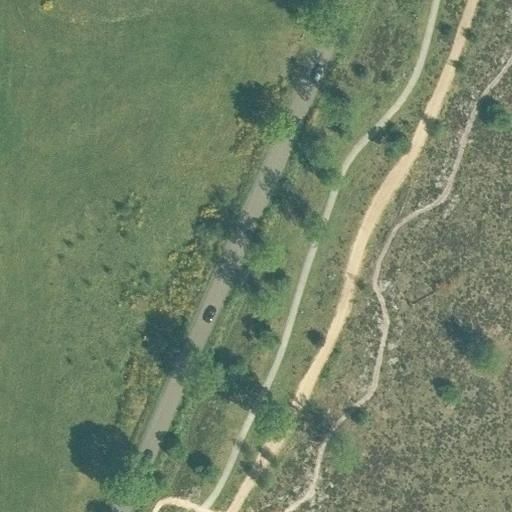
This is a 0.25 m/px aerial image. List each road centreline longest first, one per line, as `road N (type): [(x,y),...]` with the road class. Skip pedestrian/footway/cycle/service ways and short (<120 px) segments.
road 1 (track): [(230,511),(324,349),(365,227),(425,123),(473,0)]
road 2 (tertiary): [(118,511),(341,0)]
